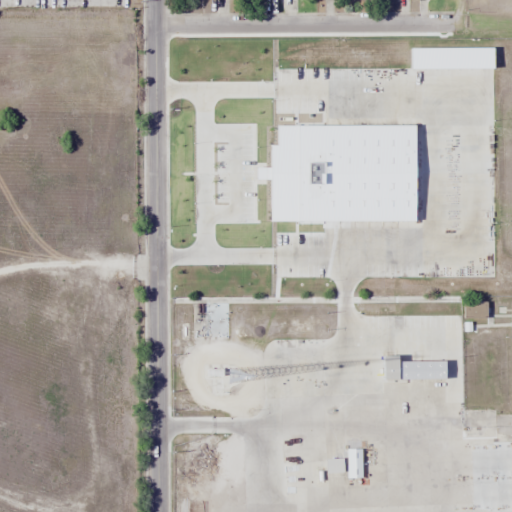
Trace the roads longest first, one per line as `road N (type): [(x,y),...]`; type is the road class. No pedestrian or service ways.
road 1 (tertiary): [(159,511),(155,0)]
road 2 (residential): [(442,23),(155,22)]
